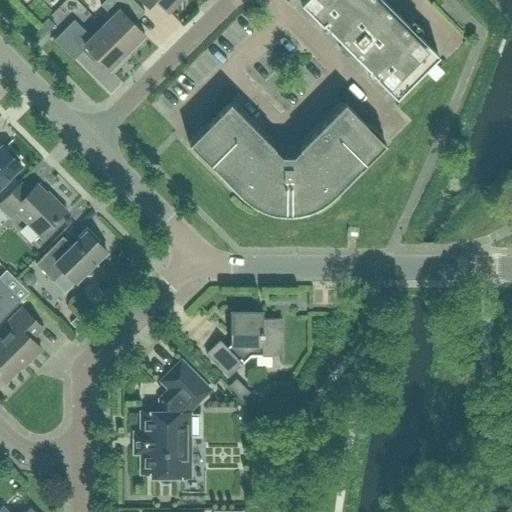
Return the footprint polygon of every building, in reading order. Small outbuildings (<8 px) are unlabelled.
[(110,16),(100,26),(126,51),(143,34),(132,23),(143,12),(131,0),(103,0),(99,5),(110,16)] [(140,0),(155,0),(166,11),(177,0),(137,0),(139,2),(140,0)] [(299,0),(298,1),(320,22),(324,18),(344,39),(340,43),(352,55),(356,51),(376,71),(372,75),(394,97),(436,54),(382,0),(299,0)] [(90,52),(107,69),(126,51),(100,26),(89,37),(73,19),(52,40),(72,59),(81,51),(85,56),(90,52)] [(211,167),(239,194),(241,196),(243,198),(247,201),(251,204),(255,206),(260,208),(264,210),(271,212),(277,213),(282,213),(286,213),(290,213),(297,212),(301,211),(306,210),(310,208),(314,206),(318,204),(321,202),(326,199),(328,197),(331,194),(359,167),(359,168),(383,143),(342,102),(297,147),(292,147),(278,147),(278,148),(273,147),(228,102),(187,143),(211,167)] [(0,185),(20,166),(15,161),(17,159),(8,150),(6,152),(0,146),(0,145),(0,185)] [(39,236),(64,211),(52,198),(51,199),(35,184),(28,192),(19,183),(0,202),(0,208),(9,217),(15,211),(39,236)] [(95,268),(95,265),(93,263),(105,251),(85,231),(63,253),(54,244),(34,263),(52,281),(62,271),(74,282),(84,273),(85,275),(88,275),(95,268)] [(0,319),(18,301),(0,282),(0,319)] [(30,339),(41,328),(21,308),(7,322),(11,326),(0,337),(0,377),(4,381),(27,359),(28,360),(39,348),(30,339)] [(280,355),(280,318),(261,318),(261,311),(229,311),(228,344),(226,347),(218,339),(204,352),(227,376),(249,355),(280,355)] [(157,472),(157,476),(157,477),(157,478),(158,479),(158,480),(159,481),(160,482),(161,482),(162,483),(163,483),(164,483),(166,482),(167,482),(168,481),(169,480),(170,479),(170,478),(170,477),(170,476),(187,476),(187,410),(208,389),(180,361),(160,381),(168,389),(158,398),(158,412),(141,412),(141,472),(157,472)] [(237,382),(227,388),(237,404),(247,398),(237,382)]
